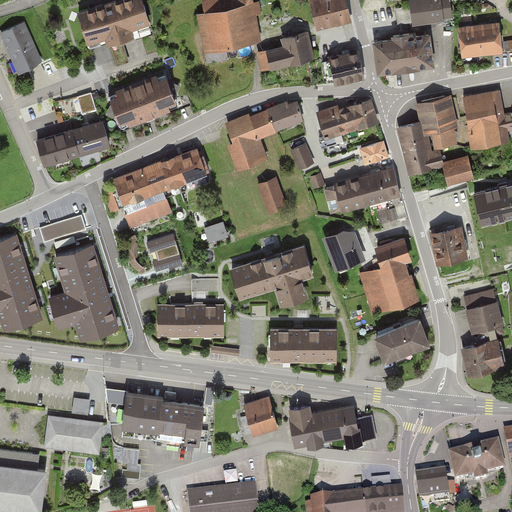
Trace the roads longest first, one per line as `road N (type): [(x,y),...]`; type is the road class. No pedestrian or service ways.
road 1 (residential): [(380,97),(448,339),(446,371),(431,402)]
road 2 (residential): [(89,177),(238,104),(376,90)]
road 3 (residential): [(408,461),(265,447),(155,479),(122,497)]
road 4 (tertiary): [(431,402),(140,363)]
road 5 (residential): [(89,177),(140,337),(140,363)]
road 6 (residential): [(10,108),(159,55)]
road 7 (tertiary): [(140,363),(0,345)]
road 8 (residential): [(380,97),(511,72)]
